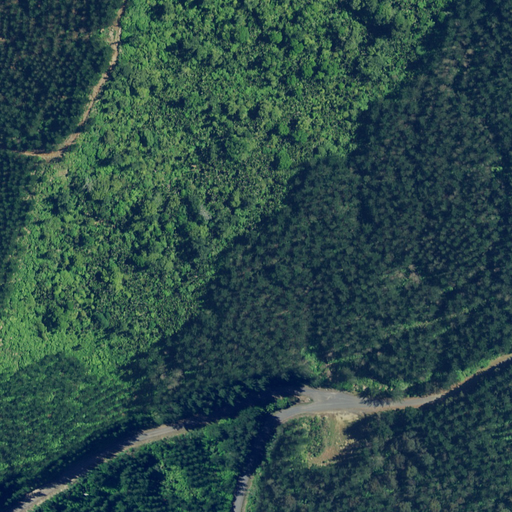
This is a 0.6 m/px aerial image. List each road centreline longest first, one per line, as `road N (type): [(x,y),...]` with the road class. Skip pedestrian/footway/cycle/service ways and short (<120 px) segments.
road 1 (track): [(511,354),(440,396),(391,407),(276,394),(0,502)]
road 2 (track): [(322,397),(270,424),(239,511)]
